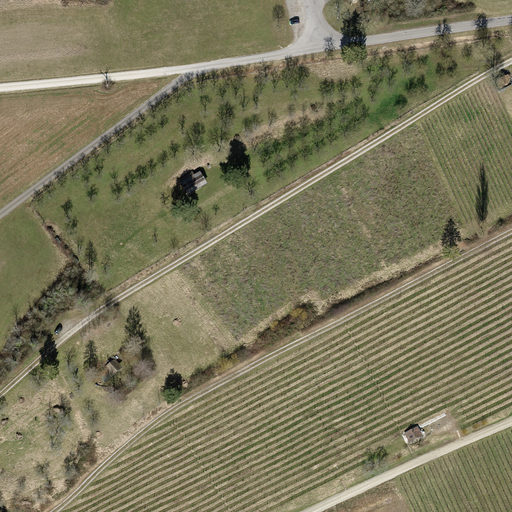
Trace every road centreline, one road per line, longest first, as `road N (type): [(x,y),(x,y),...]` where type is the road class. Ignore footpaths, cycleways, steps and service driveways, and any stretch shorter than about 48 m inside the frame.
road 1 (track): [(0,392),(135,282),(511,63)]
road 2 (track): [(511,232),(178,404),(49,511)]
road 3 (unclassified): [(511,19),(196,69)]
road 4 (track): [(511,421),(311,511)]
road 5 (track): [(196,69),(0,86)]
